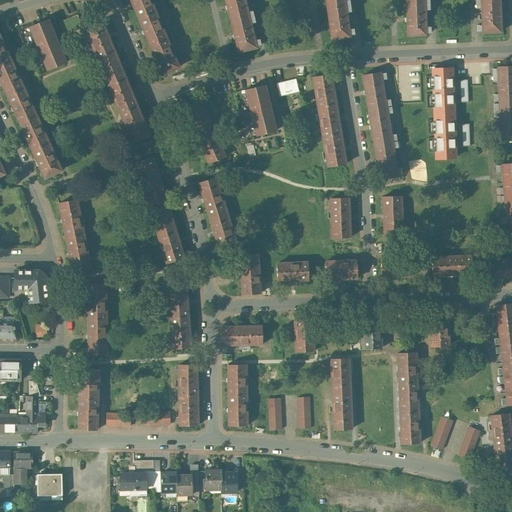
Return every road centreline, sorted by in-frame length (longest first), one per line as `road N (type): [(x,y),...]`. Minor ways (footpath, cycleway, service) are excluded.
road 1 (residential): [(212,442),(421,466),(456,475),(498,504)]
road 2 (residential): [(368,300),(364,200),(341,56)]
road 3 (residential): [(150,100),(197,227),(211,304)]
road 4 (residential): [(150,100),(264,64),(341,56)]
road 5 (residential): [(341,56),(511,48)]
road 6 (residential): [(211,304),(368,300)]
road 7 (residential): [(59,441),(212,442)]
road 8 (residential): [(54,252),(0,119)]
road 9 (residential): [(368,300),(511,292)]
road 10 (residential): [(211,304),(212,442)]
